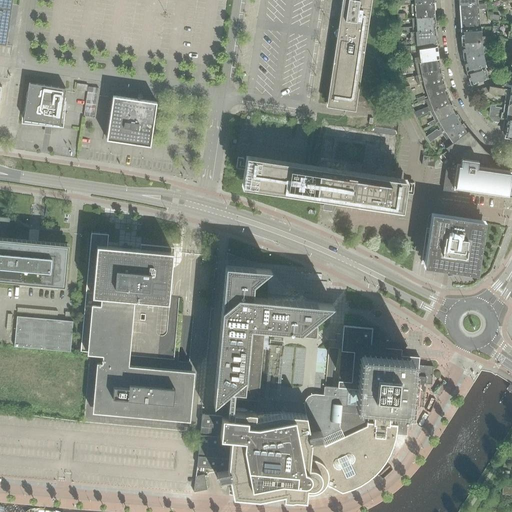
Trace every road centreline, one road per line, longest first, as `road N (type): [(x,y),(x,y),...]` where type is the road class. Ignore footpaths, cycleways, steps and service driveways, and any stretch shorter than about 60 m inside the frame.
road 1 (unclassified): [(280,511),(0,487)]
road 2 (secondary): [(459,307),(321,242),(204,202)]
road 3 (secondary): [(201,214),(309,250),(451,323)]
road 4 (unclassified): [(465,343),(400,469),(366,497),(321,511)]
road 5 (unclassified): [(237,0),(204,202)]
road 6 (unknown): [(110,76),(101,144),(152,156),(169,149),(185,87)]
road 7 (residential): [(447,0),(461,92),(511,154)]
